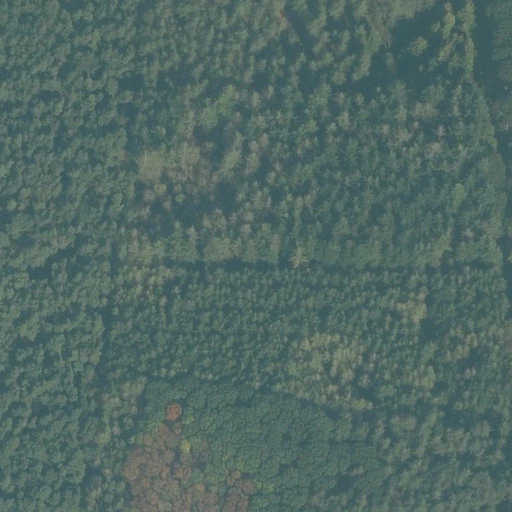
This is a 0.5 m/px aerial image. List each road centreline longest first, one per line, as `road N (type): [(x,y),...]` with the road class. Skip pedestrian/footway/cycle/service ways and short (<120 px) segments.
road 1 (track): [(133,0),(102,270),(502,270),(511,378)]
road 2 (track): [(478,0),(502,270)]
road 3 (track): [(102,270),(71,511)]
